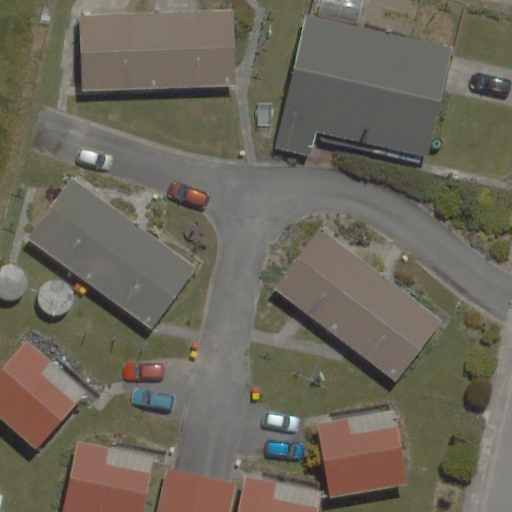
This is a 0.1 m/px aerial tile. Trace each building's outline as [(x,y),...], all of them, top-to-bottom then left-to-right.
[(431,161),(457,49),(302,13),(270,153),(308,162),(315,134),(431,161)] [(230,15),(79,19),(81,97),(232,93),(230,15)] [(195,283),(81,185),(30,244),(143,343),(195,283)] [(436,334),(322,235),(271,295),(384,393),(436,334)] [(50,373),(27,349),(0,375),(0,427),(29,456),(66,419),(35,388),(50,373)] [(346,424),(314,431),(329,503),(405,487),(394,436),(351,445),(346,424)] [(110,454),(77,448),(65,511),(144,511),(149,483),(106,475),(110,454)] [(227,511),(233,486),(166,472),(158,511),(227,511)] [(278,488),(245,482),(240,511),(288,511),(274,509),(278,488)]
